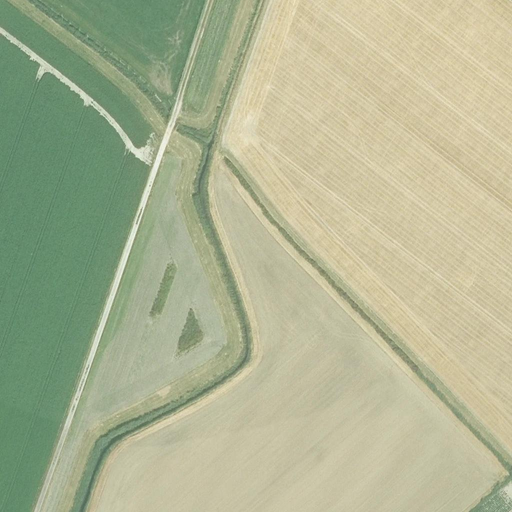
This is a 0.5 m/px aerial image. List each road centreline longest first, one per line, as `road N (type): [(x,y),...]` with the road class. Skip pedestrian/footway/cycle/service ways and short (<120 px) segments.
road 1 (unclassified): [(170,127),(37,511)]
road 2 (track): [(170,127),(210,0)]
